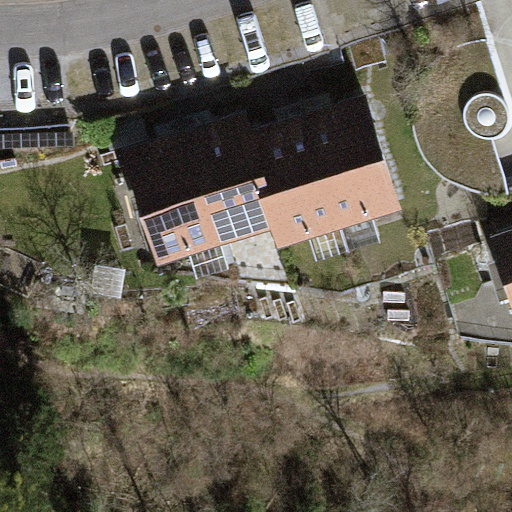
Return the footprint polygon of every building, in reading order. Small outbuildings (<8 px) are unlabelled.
[(367,85),(307,105),(345,219),(405,199),(367,85)] [(244,103),(185,122),(222,237),(280,219),(250,123),(244,103)] [(307,105),(250,123),(280,219),(288,241),(345,219),(307,105)] [(185,122),(125,141),(159,256),(222,237),(185,122)] [(475,219),(427,234),(433,255),(482,240),(475,219)] [(511,220),(492,226),(511,290),(511,220)]
